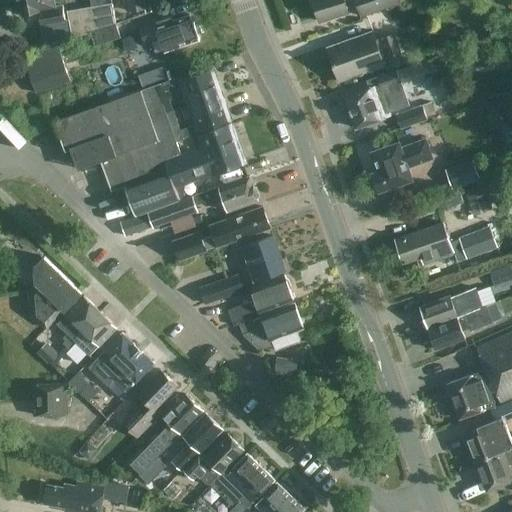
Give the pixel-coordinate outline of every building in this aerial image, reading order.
[(19,0),(22,14),(39,11),(47,49),(47,50),(58,46),(73,41),(72,39),(90,32),(95,31),(92,7),(67,11),(69,19),(66,20),(63,5),(55,7),(54,0),(19,0)] [(127,0),(130,11),(145,8),(143,0),(127,0)] [(399,5),(397,0),(312,0),(319,22),(348,13),(344,0),(354,0),(360,17),(399,5)] [(95,31),(116,23),(113,4),(92,7),(95,31)] [(192,22),(190,15),(172,21),(171,17),(154,23),(155,24),(139,29),(144,43),(159,38),(164,51),(200,39),(199,36),(202,33),(199,25),(194,25),(193,22),(192,22)] [(95,45),(120,37),(116,23),(95,31),(90,32),(95,45)] [(376,40),(373,32),(328,48),(340,82),(384,66),(386,70),(404,64),(394,34),(376,40)] [(47,50),(47,49),(25,55),(29,70),(28,70),(37,94),(70,81),(58,46),(47,50)] [(496,62),(500,73),(511,69),(508,58),(496,62)] [(181,77),(162,83),(156,85),(166,113),(174,111),(167,92),(184,86),(191,105),(221,94),(220,92),(222,89),(219,81),(216,80),(212,70),(183,80),(181,77)] [(152,71),(139,76),(143,87),(156,83),(152,71)] [(400,82),(396,71),(377,77),(366,81),(369,88),(345,97),(357,128),(391,116),(381,89),(400,82)] [(125,186),(166,170),(163,162),(166,160),(181,155),(176,142),(178,141),(175,133),(173,133),(166,113),(156,85),(56,122),(66,151),(77,147),(84,167),(102,161),(112,191),(125,186)] [(198,124),(181,130),(174,111),(166,113),(173,133),(175,133),(178,141),(201,133),(200,129),(230,119),(226,109),(228,106),(225,97),(222,96),(221,94),(191,105),(198,124)] [(397,114),(402,128),(436,116),(431,102),(397,114)] [(173,188),(175,187),(244,163),(243,161),(246,158),(243,149),(239,148),(236,139),(238,136),(236,128),(232,128),(231,124),(200,135),(204,147),(181,155),(166,160),(163,162),(166,170),(173,188)] [(433,159),(426,140),(401,149),(400,143),(372,152),(379,171),(373,173),(379,192),(412,180),(408,168),(433,159)] [(453,191),(480,182),(474,163),(446,173),(453,191)] [(125,186),(136,216),(147,212),(179,200),(175,187),(173,188),(166,170),(125,186)] [(259,196),(256,187),(253,187),(250,177),(219,187),(147,212),(152,226),(152,227),(198,212),(195,204),(216,197),(215,194),(220,192),(227,211),(258,200),(257,197),(259,196)] [(491,210),(482,184),(464,191),(473,216),(491,210)] [(463,203),(459,192),(436,200),(440,211),(463,203)] [(270,228),(263,207),(210,225),(213,235),(202,239),(199,232),(173,241),(180,260),(270,228)] [(152,226),(147,212),(136,216),(120,221),(125,235),(152,226)] [(451,241),(444,222),(413,233),(413,235),(396,240),(404,263),(421,257),(422,260),(437,255),(439,260),(455,254),(458,261),(497,247),(490,228),(451,241)] [(242,247),(254,281),(285,271),(273,237),(242,247)] [(31,318),(47,330),(82,294),(44,258),(34,268),(35,284),(29,293),(31,318)] [(511,278),(511,264),(490,271),(494,284),(511,278)] [(205,304),(221,299),(243,291),(238,276),(200,289),(205,304)] [(282,309),(281,305),(293,301),(289,291),(292,287),(290,281),(285,279),(284,276),(251,288),(258,307),(253,308),(251,303),(228,311),(234,327),(240,325),(282,309)] [(484,308),(476,288),(451,297),(450,296),(420,307),(428,328),(475,311),(484,308)] [(85,297),(58,325),(67,334),(64,338),(66,341),(63,344),(67,347),(101,312),(85,297)] [(260,351),(274,346),(272,340),(303,329),(294,304),(282,309),(240,325),(243,335),(260,351)] [(470,331),(494,323),(487,306),(484,308),(475,311),(428,328),(435,350),(466,339),(462,329),(469,327),(470,331)] [(90,356),(117,328),(101,312),(67,347),(70,350),(77,343),(90,356)] [(511,332),(477,349),(502,404),(511,399),(511,332)] [(155,365),(123,334),(89,368),(108,387),(115,380),(128,393),(155,365)] [(50,365),(57,358),(60,354),(47,342),(37,353),(50,365)] [(276,359),(274,375),(285,376),(295,377),(297,363),(297,361),(276,358),(276,359)] [(178,388),(161,371),(138,394),(145,401),(122,425),(137,439),(160,416),(155,411),(178,388)] [(495,406),(482,371),(447,384),(460,419),(495,406)] [(89,385),(84,379),(78,374),(78,373),(69,383),(80,394),(89,385)] [(37,385),(38,416),(68,415),(67,384),(37,385)] [(203,412),(187,396),(164,419),(170,425),(131,466),(141,476),(159,458),(203,412)] [(464,431),(476,460),(506,448),(511,445),(511,441),(511,439),(505,422),(511,419),(511,401),(492,410),(495,419),(464,431)] [(183,471),(201,453),(222,430),(206,414),(184,438),(190,445),(172,464),(181,472),(183,471)] [(144,437),(150,443),(168,423),(162,418),(144,437)] [(183,471),(193,481),(198,476),(209,487),(211,485),(222,473),(244,451),(227,435),(206,457),(201,453),(183,471)] [(476,460),(487,489),(511,479),(511,439),(511,441),(511,445),(506,448),(476,460)] [(79,451),(89,459),(95,452),(95,447),(87,441),(79,451)] [(239,502),(246,509),(275,481),(248,455),(226,477),(222,473),(211,485),(234,508),(239,502)] [(166,465),(159,458),(141,476),(149,483),(166,465)] [(125,503),(129,486),(106,481),(104,488),(103,498),(125,503)] [(64,511),(100,511),(103,498),(104,488),(77,482),(76,487),(65,485),(64,489),(48,486),(44,504),(65,508),(64,511)] [(163,490),(173,500),(181,491),(172,482),(163,490)] [(302,511),(305,510),(278,484),(251,511),(302,511)] [(132,504),(141,505),(143,492),(134,490),(132,504)] [(244,511),(247,509),(246,509),(239,502),(234,508),(229,511),(244,511)]
